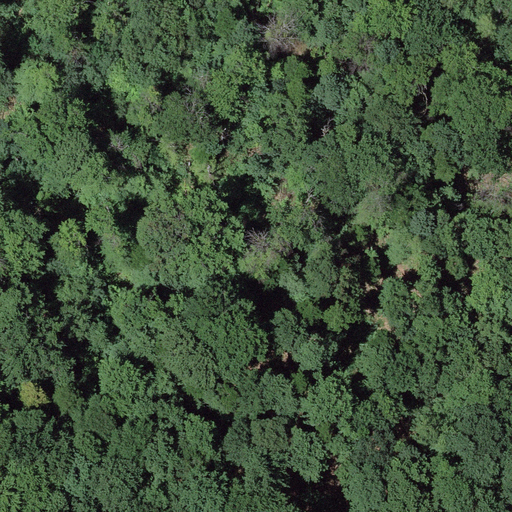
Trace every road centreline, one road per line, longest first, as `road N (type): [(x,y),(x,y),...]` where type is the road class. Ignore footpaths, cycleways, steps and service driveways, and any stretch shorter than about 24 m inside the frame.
road 1 (track): [(0,459),(64,471),(141,511)]
road 2 (track): [(511,90),(401,0)]
